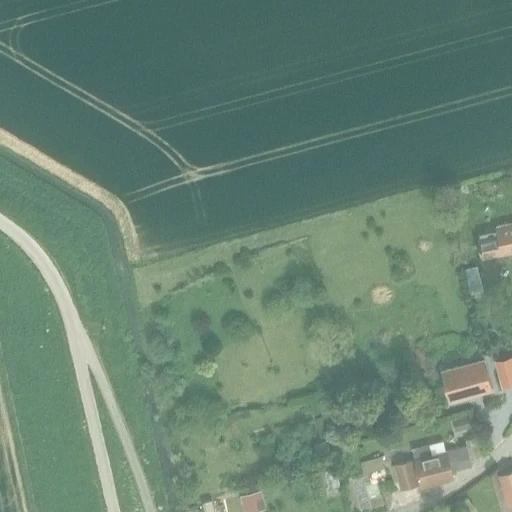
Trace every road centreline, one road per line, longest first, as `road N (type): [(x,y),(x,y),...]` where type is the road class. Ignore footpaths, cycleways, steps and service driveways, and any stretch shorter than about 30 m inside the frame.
road 1 (unclassified): [(154,511),(102,378),(70,322)]
road 2 (unclassified): [(111,511),(70,322)]
road 3 (unclassified): [(70,322),(46,268),(0,218)]
road 4 (unclassified): [(409,511),(475,477),(511,441)]
